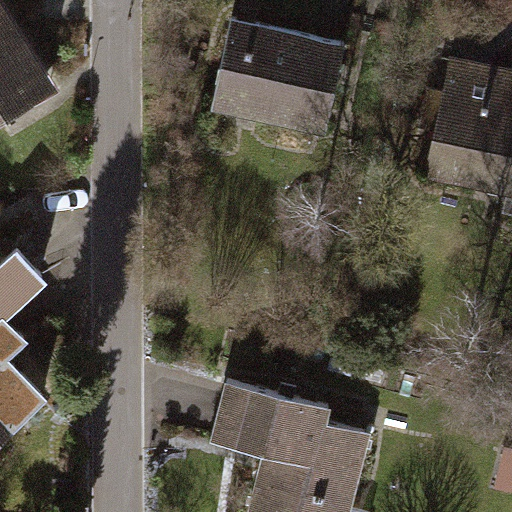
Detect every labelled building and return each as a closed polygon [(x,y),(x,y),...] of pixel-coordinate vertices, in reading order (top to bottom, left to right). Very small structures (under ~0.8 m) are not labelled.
[(0,121),(62,84),(11,0),(10,0),(0,6),(0,121)] [(353,50),(232,26),(214,114),(335,138),(353,50)] [(511,77),(458,66),(432,188),(511,204),(511,77)] [(0,322),(5,318),(48,277),(19,247),(0,264),(0,322)] [(33,347),(5,318),(0,322),(0,440),(53,389),(23,357),(33,347)] [(249,511),(351,511),(373,428),(329,417),(334,399),(227,372),(212,432),(266,446),(249,511)] [(511,451),(509,451),(499,495),(511,497),(511,451)]
